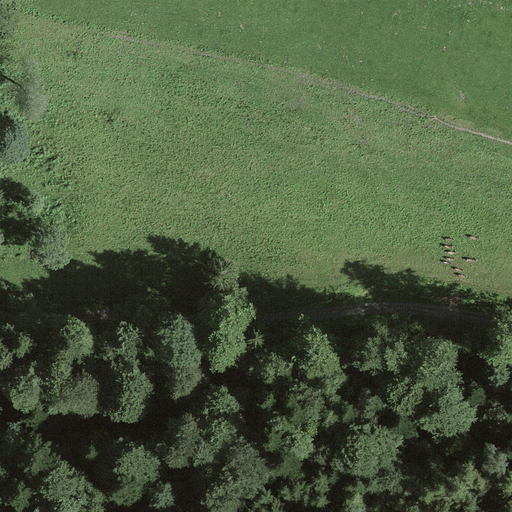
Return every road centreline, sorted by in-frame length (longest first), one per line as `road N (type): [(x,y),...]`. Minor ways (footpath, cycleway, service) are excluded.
road 1 (track): [(0,302),(335,318)]
road 2 (track): [(511,323),(392,310),(335,318)]
